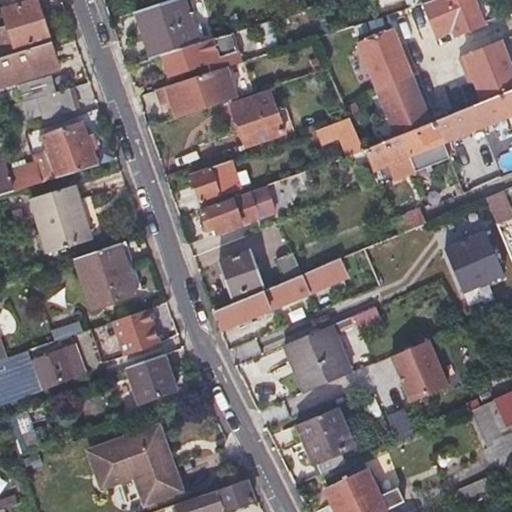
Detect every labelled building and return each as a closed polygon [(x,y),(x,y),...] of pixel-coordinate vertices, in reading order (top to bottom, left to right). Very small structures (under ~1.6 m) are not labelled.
[(0,53),(1,56),(28,47),(27,44),(48,37),(34,0),(26,0),(2,8),(11,34),(0,37),(0,53)] [(161,53),(197,42),(183,0),(162,0),(134,10),(149,57),(161,53)] [(482,27),(473,0),(425,0),(421,1),(432,33),(450,27),(451,32),(457,35),(482,27)] [(258,23),(197,42),(161,53),(164,63),(167,74),(205,61),(208,71),(225,66),(267,52),(258,23)] [(392,25),(357,38),(393,133),(428,120),(416,88),(421,86),(409,55),(404,56),(392,25)] [(481,99),(511,87),(511,67),(501,38),(458,54),(465,70),(469,69),(481,99)] [(0,55),(0,85),(57,67),(48,40),(28,47),(1,56),(0,55)] [(326,64),(301,73),(276,82),(282,98),(332,80),(326,64)] [(177,81),(155,89),(160,104),(169,101),(175,117),(236,96),(225,66),(208,71),(177,81)] [(22,118),(32,115),(41,112),(42,117),(72,107),(65,86),(18,101),(22,118)] [(364,144),(368,154),(372,165),(405,152),(412,170),(446,157),(439,140),(511,112),(511,115),(511,87),(481,99),(428,120),(393,133),(364,144)] [(259,108),(256,101),(254,94),(229,103),(243,144),(282,130),(273,103),(259,108)] [(346,151),(360,146),(347,115),(346,113),(314,125),(316,131),(336,124),(346,151)] [(96,147),(93,140),(90,131),(83,134),(78,121),(41,134),(56,176),(93,164),(89,150),(96,147)] [(189,172),(194,187),(200,203),(240,187),(230,157),(189,172)] [(41,160),(32,163),(35,172),(44,169),(41,160)] [(0,193),(38,181),(35,172),(32,163),(0,172),(0,193)] [(275,179),(278,185),(280,191),(309,180),(304,167),(275,179)] [(48,251),(68,244),(87,238),(70,185),(30,197),(36,214),(48,251)] [(496,224),(502,221),(508,218),(496,191),(484,196),(496,224)] [(213,223),(216,232),(257,216),(247,194),(199,213),(205,227),(213,223)] [(397,233),(424,221),(418,209),(392,221),(397,233)] [(429,235),(424,221),(397,233),(403,246),(429,235)] [(463,296),(511,279),(493,230),(445,247),(463,296)] [(74,258),(83,283),(91,308),(135,292),(119,243),(74,258)] [(263,282),(256,265),(249,247),(217,260),(230,296),(263,282)] [(284,281),(302,274),(292,251),(274,258),(284,281)] [(330,271),(331,273),(335,283),(349,278),(341,257),(327,263),(330,271)] [(302,274),(305,282),(330,271),(327,263),(302,274)] [(305,282),(302,274),(284,281),(265,289),(233,303),(212,311),(218,329),(309,291),(305,282)] [(230,296),(233,303),(265,289),(263,282),(230,296)] [(371,307),(368,300),(364,292),(332,306),(339,321),(371,307)] [(112,319),(118,336),(124,352),(158,340),(146,307),(112,319)] [(380,309),(358,314),(361,326),(383,321),(380,309)] [(326,326),(304,336),(282,346),(290,364),(294,362),(308,393),(348,376),(326,326)] [(76,332),(80,344),(84,355),(98,350),(91,327),(76,332)] [(435,339),(393,356),(413,407),(455,391),(435,339)] [(41,387),(61,380),(81,373),(72,344),(31,358),(41,387)] [(4,356),(0,357),(0,402),(38,390),(23,349),(4,356)] [(125,366),(131,384),(137,402),(174,389),(162,353),(125,366)] [(511,392),(495,399),(504,426),(511,422),(511,392)] [(473,409),(480,428),(488,447),(484,449),(496,476),(498,481),(511,474),(511,422),(504,426),(495,399),(473,409)] [(447,420),(444,413),(441,406),(415,418),(421,432),(447,420)] [(318,477),(339,468),(342,466),(334,446),(348,439),(335,410),(297,426),(318,477)] [(22,434),(35,431),(31,412),(18,415),(22,434)] [(95,473),(163,449),(156,426),(87,450),(95,473)] [(143,502),(161,496),(178,490),(163,449),(95,473),(100,487),(133,475),(143,502)] [(344,480),(339,468),(318,477),(317,477),(331,511),(387,511),(405,504),(399,491),(387,496),(381,484),(375,486),(367,469),(344,480)] [(454,495),(459,506),(501,487),(498,481),(496,476),(454,495)] [(196,496),(200,507),(201,511),(222,511),(251,501),(243,479),(196,496)] [(190,511),(186,500),(152,511),(190,511)]
